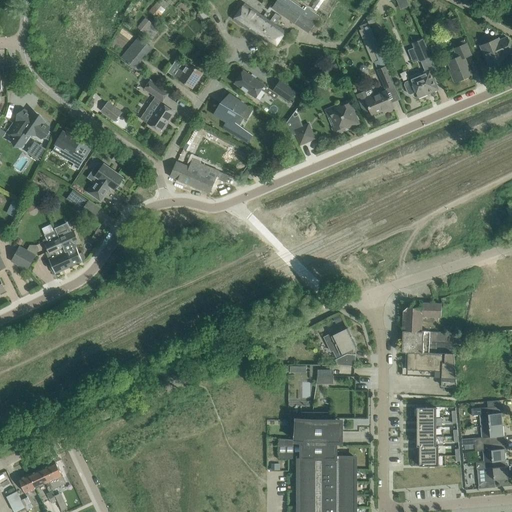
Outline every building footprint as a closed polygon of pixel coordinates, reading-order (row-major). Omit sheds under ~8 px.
[(288,0),(277,0),(272,8),(295,24),(301,14),(304,11),(288,0)] [(260,14),(258,12),(245,3),(239,11),(234,19),(261,38),(271,22),(271,21),(270,21),(260,14)] [(154,6),(149,11),(158,19),(162,13),(154,6)] [(286,31),(276,24),(281,17),(275,13),(270,21),(271,21),(271,22),(261,38),(275,47),(281,39),(286,31)] [(145,17),(138,27),(144,33),(152,23),(145,17)] [(370,27),(359,30),(373,63),(375,62),(378,70),(377,70),(385,89),(394,85),(387,66),(370,27)] [(139,36),(122,57),(136,68),(153,47),(139,36)] [(481,46),(490,68),(508,60),(506,55),(511,52),(511,48),(507,37),(500,40),(499,38),(481,46)] [(431,57),(424,38),(412,43),(420,62),(431,57)] [(471,55),(466,44),(465,40),(460,42),(461,46),(454,48),(458,57),(449,61),(452,69),(450,70),(455,83),(472,75),(464,58),(471,55)] [(202,73),(194,67),(186,61),(179,70),(183,73),(179,79),(192,88),(202,73)] [(172,64),(168,71),(174,75),(178,68),(172,64)] [(419,98),(439,89),(430,69),(417,74),(418,76),(411,79),(411,80),(406,82),(405,84),(409,93),(411,94),(416,92),(419,98)] [(244,70),(234,83),(256,98),(261,90),(266,93),(269,88),(265,85),(244,70)] [(339,77),(330,85),(337,92),(345,84),(339,77)] [(159,105),(161,103),(168,92),(151,80),(145,89),(156,96),(153,101),(159,105)] [(280,80),(273,90),(290,102),(297,92),(280,80)] [(374,96),(373,94),(373,93),(367,96),(365,91),(357,94),(364,113),(370,110),(372,115),(387,109),(388,110),(394,108),(390,99),(387,91),(374,96)] [(221,103),(215,114),(228,121),(224,127),(228,130),(230,132),(230,131),(248,142),(252,135),(234,124),(241,113),(249,117),(253,110),(230,96),(225,105),(221,103)] [(355,116),(352,109),(350,109),(347,102),(339,106),(340,108),(331,112),(333,116),(328,118),(332,127),(332,128),(335,135),(349,130),(348,127),(354,125),(353,122),(354,119),(353,117),(355,116)] [(108,103),(103,110),(115,120),(121,112),(108,103)] [(161,103),(159,105),(147,122),(162,132),(175,112),(161,103)] [(298,107),(286,123),(293,135),(296,134),(296,135),(300,145),(309,141),(305,132),(303,126),(298,114),(297,114),(298,115),(294,116),(294,114),(298,108),(298,107)] [(13,123),(8,130),(11,132),(9,134),(10,135),(14,137),(12,141),(13,141),(13,140),(13,139),(15,136),(24,142),(30,133),(34,136),(36,135),(42,139),(43,137),(45,139),(51,132),(48,130),(50,127),(49,126),(44,123),(45,121),(41,119),(35,115),(32,112),(31,114),(24,109),(16,121),(18,122),(16,125),(13,123)] [(63,132),(56,144),(70,152),(67,158),(75,162),(72,166),(78,170),(85,158),(80,154),(85,145),(85,146),(85,145),(63,132),(62,132),(63,132)] [(188,143),(186,142),(183,148),(189,151),(191,146),(188,143)] [(263,164),(256,158),(249,168),(256,173),(263,164)] [(190,167),(177,162),(171,177),(209,193),(215,179),(218,171),(193,160),(190,167)] [(123,177),(104,164),(96,176),(99,178),(89,192),(101,200),(108,189),(107,188),(109,185),(115,189),(117,186),(118,187),(122,181),(121,180),(123,177)] [(36,208),(34,204),(31,198),(24,202),(29,212),(36,208)] [(89,201),(81,211),(92,218),(100,208),(90,201),(89,201)] [(46,239),(43,240),(45,244),(48,251),(46,252),(47,255),(51,264),(55,273),(72,266),(74,265),(68,251),(67,252),(66,250),(65,251),(64,248),(59,237),(56,230),(44,235),(46,239)] [(68,251),(74,265),(83,261),(82,260),(85,259),(86,257),(84,253),(82,252),(79,254),(75,243),(78,241),(74,231),(64,235),(59,237),(64,248),(65,251),(66,250),(67,252),(68,251)] [(20,247),(12,262),(28,270),(35,255),(20,247)] [(427,322),(434,322),(434,317),(441,317),(441,313),(442,303),(422,303),(422,308),(408,307),(404,310),(403,330),(422,331),(422,321),(427,321),(427,322)] [(343,320),(341,314),(334,317),(337,323),(343,320)] [(338,365),(345,365),(355,366),(356,354),(353,354),(353,348),(357,346),(348,328),(343,331),(342,328),(324,337),(329,346),(331,351),(338,348),(342,356),(335,359),(338,365)] [(402,348),(406,348),(408,352),(408,368),(403,368),(403,374),(407,374),(407,375),(444,377),(443,386),(457,387),(454,353),(453,353),(454,343),(468,343),(470,333),(427,331),(422,331),(403,330),(402,348)] [(334,375),(322,375),(323,369),(318,369),(316,383),(334,383),(334,375)] [(417,407),(417,417),(436,417),(436,407),(427,407),(427,406),(426,406),(426,407),(417,407)] [(500,406),(472,408),(472,416),(480,415),(481,426),(503,424),(502,412),(501,412),(500,406)] [(314,412),(313,412),(302,412),(302,420),(296,419),(295,419),(295,420),(296,420),(296,421),(295,439),(294,439),(286,439),(286,458),(286,459),(298,458),(299,458),(299,464),(299,465),(298,465),(298,466),(299,466),(299,472),(299,474),(298,474),(300,474),(300,482),(298,482),(298,483),(300,483),(300,490),(298,490),(298,491),(300,491),(300,498),(298,498),(298,499),(300,499),(300,506),(299,506),(298,507),(300,507),(299,511),(354,511),(355,458),(355,457),(336,457),(336,443),(336,441),(337,441),(341,441),(341,420),(337,420),(328,420),(328,412),(314,412)] [(417,417),(417,426),(436,426),(436,417),(417,417)] [(474,438),(462,439),(462,445),(471,444),(475,444),(475,445),(504,442),(503,436),(504,436),(503,424),(481,426),(482,437),(474,438)] [(417,426),(417,436),(436,436),(436,426),(417,426)] [(417,436),(417,446),(439,446),(439,445),(436,445),(436,438),(436,436),(417,436)] [(471,444),(465,445),(465,449),(475,448),(475,451),(483,451),(484,461),(484,462),(505,460),(506,460),(505,448),(504,448),(504,442),(475,445),(475,444),(471,444)] [(417,446),(419,446),(419,456),(439,456),(439,446),(417,446)] [(419,456),(419,466),(428,466),(430,466),(431,466),(439,466),(439,456),(419,456)] [(484,461),(476,462),(477,469),(485,469),(486,482),(495,481),(495,479),(499,479),(499,481),(505,480),(505,478),(508,478),(507,466),(505,466),(505,460),(484,462),(484,461)] [(56,462),(29,474),(35,488),(46,483),(48,487),(50,492),(47,493),(51,503),(57,500),(51,487),(53,486),(54,489),(66,483),(62,475),(60,471),(56,462)] [(29,474),(19,479),(26,493),(27,496),(30,494),(29,491),(35,488),(29,474)] [(17,491),(7,496),(15,511),(25,507),(22,500),(17,491)] [(28,497),(22,500),(25,507),(26,508),(27,510),(33,507),(28,497)] [(67,508),(65,502),(59,504),(62,510),(67,508)]
